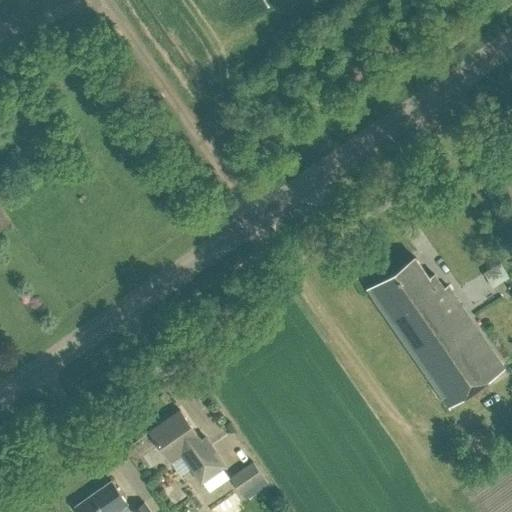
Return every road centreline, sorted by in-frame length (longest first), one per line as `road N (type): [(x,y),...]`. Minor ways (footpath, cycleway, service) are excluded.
road 1 (tertiary): [(0,395),(511,41)]
road 2 (unknown): [(260,215),(119,23)]
road 3 (unknown): [(0,45),(54,14),(89,12),(119,23)]
